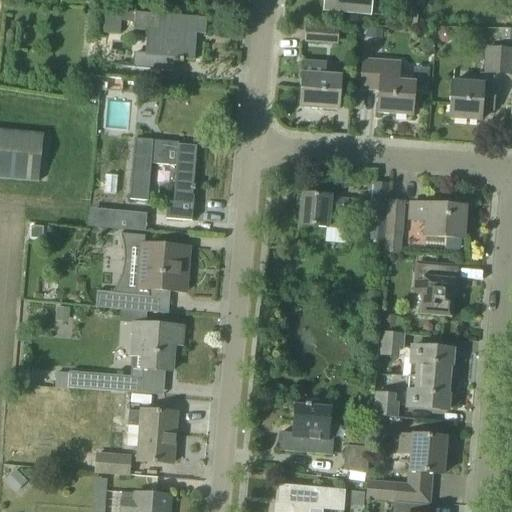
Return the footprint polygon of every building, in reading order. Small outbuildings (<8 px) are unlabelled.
[(323,0),(322,12),(323,12),(323,11),(371,16),(372,0),(323,0)] [(406,10),(404,26),(417,25),(418,11),(406,10)] [(120,19),(121,12),(105,11),(103,33),(119,34),(120,19)] [(186,18),(135,13),(133,29),(156,31),(154,56),(134,55),(133,68),(133,69),(173,72),(173,71),(174,59),(179,60),(179,62),(182,62),(182,60),(193,61),(196,35),(205,35),(206,19),(186,18)] [(337,30),(325,28),(305,27),(304,43),(324,44),(336,46),(337,30)] [(511,76),(511,68),(511,30),(502,30),(501,39),(509,40),(508,49),(485,48),(484,74),(511,76)] [(410,117),(412,97),(413,84),(396,83),(398,64),(363,61),(362,70),(361,90),(379,92),(378,114),(410,117)] [(337,111),(339,91),(340,78),(324,76),(325,64),(323,64),(303,63),(299,108),(337,111)] [(85,75),(83,101),(98,102),(99,90),(100,76),(85,75)] [(100,76),(99,90),(121,92),(122,78),(100,76)] [(494,87),(482,86),(482,85),(452,83),(451,100),(449,120),(479,122),(480,110),(492,111),(493,91),(494,87)] [(0,179),(38,183),(43,134),(0,129),(0,179)] [(178,146),(178,148),(152,146),(153,141),(134,140),(129,200),(147,202),(151,164),(176,167),(173,196),(171,221),(191,222),(193,197),(192,197),(196,147),(178,146)] [(372,205),(371,227),(370,241),(383,242),(384,227),(388,186),(374,185),(372,205)] [(298,226),(328,229),(327,240),(346,242),(349,201),(330,199),(330,198),(301,195),(298,226)] [(387,223),(386,234),(385,253),(400,254),(404,204),(388,203),(387,223)] [(425,237),(442,239),(462,240),(464,208),(410,204),(409,221),(426,222),(425,237)] [(116,230),(145,232),(146,215),(118,212),(116,230)] [(119,235),(121,239),(122,244),(123,250),(124,256),(124,261),(123,268),(122,274),(120,279),(117,284),(115,289),(111,294),(96,292),(94,307),(148,313),(150,291),(157,292),(177,293),(179,266),(186,266),(188,249),(168,247),(143,245),(144,237),(119,235)] [(422,277),(419,316),(431,317),(450,319),(454,280),(434,279),(436,264),(423,263),(422,277)] [(366,297),(366,306),(379,307),(380,292),(372,292),(366,297)] [(383,318),(382,333),(397,335),(398,319),(383,318)] [(182,328),(162,327),(134,324),(131,356),(143,357),(141,370),(151,371),(171,373),(173,345),(180,346),(182,328)] [(379,333),(377,355),(393,356),(394,348),(401,349),(402,335),(397,335),(382,333),(379,333)] [(447,381),(449,365),(451,365),(452,352),(411,348),(409,378),(447,381)] [(117,376),(69,373),(68,388),(141,394),(143,378),(117,376)] [(409,378),(406,408),(447,411),(448,398),(446,397),(447,381),(409,378)] [(395,419),(396,406),(389,405),(389,397),(374,396),(372,417),(395,419)] [(330,409),(294,406),(292,434),(281,433),(279,452),(331,456),(333,442),(334,427),(328,427),(328,422),(330,409)] [(155,413),(142,411),(142,413),(129,412),(127,427),(140,428),(138,462),(151,463),(171,465),(175,414),(155,413)] [(409,472),(408,485),(367,481),(366,498),(408,502),(428,504),(431,474),(442,475),(445,440),(412,437),(400,436),(398,454),(410,455),(409,472)] [(369,449),(367,448),(368,438),(357,437),(356,447),(345,447),(343,471),(366,475),(369,449)] [(130,456),(95,453),(95,456),(79,454),(78,463),(55,461),(54,471),(94,474),(128,476),(130,456)] [(344,492),(282,486),(280,505),(274,505),(273,511),(303,511),(304,508),(342,511),(344,492)] [(121,501),(119,511),(167,511),(169,497),(149,496),(135,494),(135,502),(121,501)] [(393,511),(427,511),(428,506),(394,503),(393,511)]
